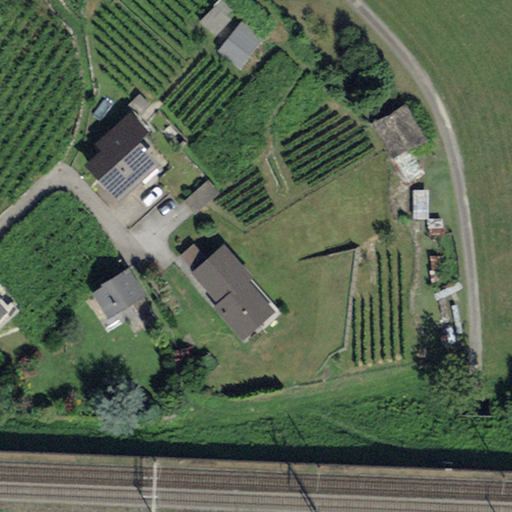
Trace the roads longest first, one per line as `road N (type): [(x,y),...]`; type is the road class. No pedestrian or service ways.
road 1 (unclassified): [(466,511),(475,377),(471,273),(454,165),(429,92),(351,0)]
road 2 (residential): [(0,228),(68,179),(129,241)]
